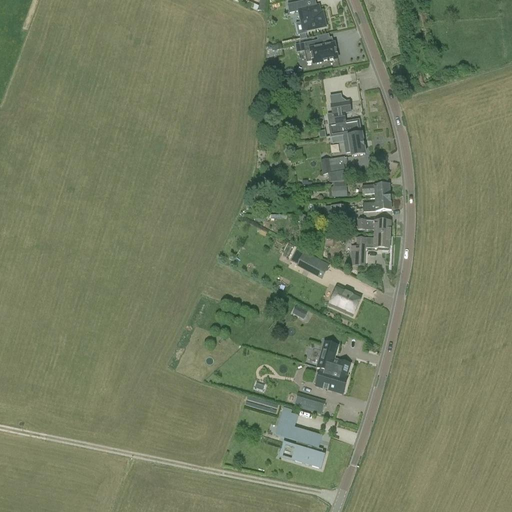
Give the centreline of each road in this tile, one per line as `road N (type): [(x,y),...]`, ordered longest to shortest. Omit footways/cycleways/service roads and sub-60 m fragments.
road 1 (tertiary): [(336,511),(390,348),(410,203),(398,122),(350,0)]
road 2 (track): [(341,499),(0,427)]
